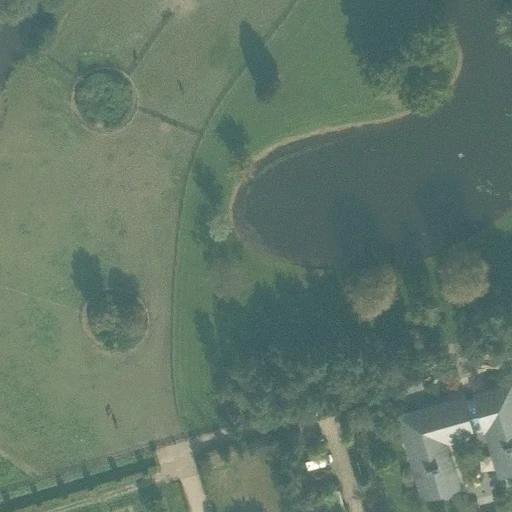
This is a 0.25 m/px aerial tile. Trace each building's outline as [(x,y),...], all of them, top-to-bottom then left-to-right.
[(459,395),(400,413),(422,489),(453,480),(439,433),(470,424),(481,420),(486,419),(500,465),(511,461),(511,396),(507,381),(475,391),(475,393),(474,394),(462,397),(460,398),(459,395)] [(308,433),(299,436),(302,447),(312,444),(308,433)] [(312,444),(302,447),(309,470),(318,467),(312,444)] [(289,511),(274,452),(245,459),(258,511),(289,511)] [(338,488),(316,495),(321,511),(341,511),(345,511),(338,488)]
